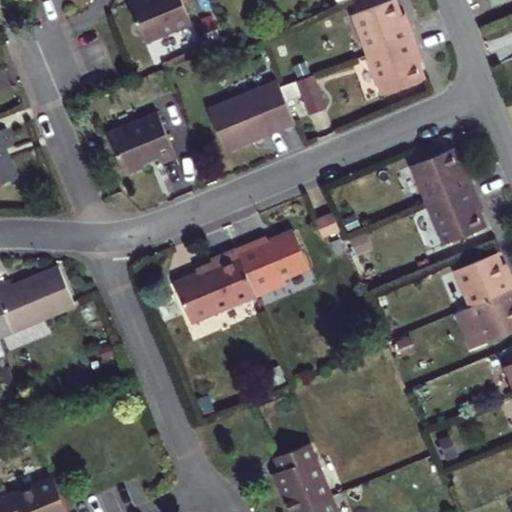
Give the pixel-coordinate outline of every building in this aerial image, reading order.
[(150,0),(127,10),(142,47),(189,28),(177,0),(150,0)] [(333,0),(338,10),(359,0),(333,0)] [(410,46),(404,30),(398,32),(389,8),(349,24),(364,64),(410,46)] [(410,46),(364,64),(380,104),(419,89),(410,65),(416,63),(410,46)] [(310,83),(294,90),(306,121),(322,115),(310,83)] [(292,127),(274,86),(206,115),(223,156),(292,127)] [(177,161),(159,116),(107,137),(123,177),(143,168),(142,166),(156,160),(159,167),(177,161)] [(0,190),(16,184),(7,164),(3,166),(0,158),(0,156),(8,152),(1,136),(0,136),(0,190)] [(409,174),(425,212),(469,194),(463,180),(457,182),(447,158),(409,174)] [(469,194),(425,212),(441,251),(479,235),(470,212),(475,210),(469,194)] [(329,218),(312,226),(320,246),(338,239),(329,218)] [(263,242),(234,254),(254,302),(283,290),(280,282),(306,272),(291,235),(265,245),(263,242)] [(210,270),(171,287),(189,329),(254,302),(234,254),(208,265),(210,270)] [(511,296),(505,282),(500,284),(490,261),(452,277),(468,313),(511,296)] [(4,286),(0,287),(0,338),(71,311),(56,273),(6,292),(4,286)] [(511,298),(511,296),(468,313),(485,352),(511,340),(511,298)] [(511,350),(495,357),(502,373),(497,375),(511,410),(511,409),(511,350)] [(334,511),(309,450),(275,464),(281,477),(274,479),(287,511),(334,511)] [(65,511),(53,483),(0,505),(0,511),(65,511)]
